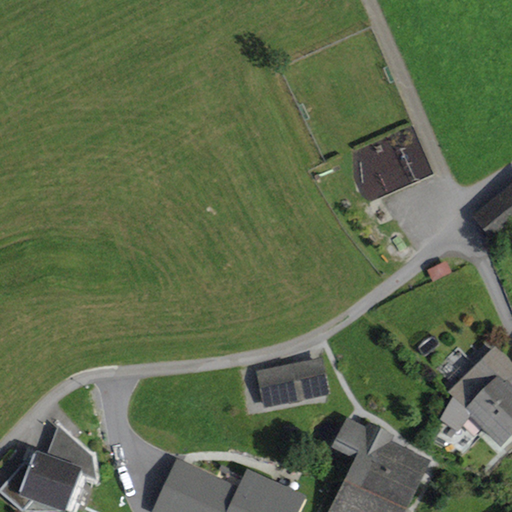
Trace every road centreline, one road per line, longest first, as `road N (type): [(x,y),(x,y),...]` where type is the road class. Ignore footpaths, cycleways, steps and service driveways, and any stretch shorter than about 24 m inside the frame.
road 1 (residential): [(0,454),(83,378),(246,361),(317,337),(415,266),(461,219)]
road 2 (residential): [(461,219),(511,332)]
